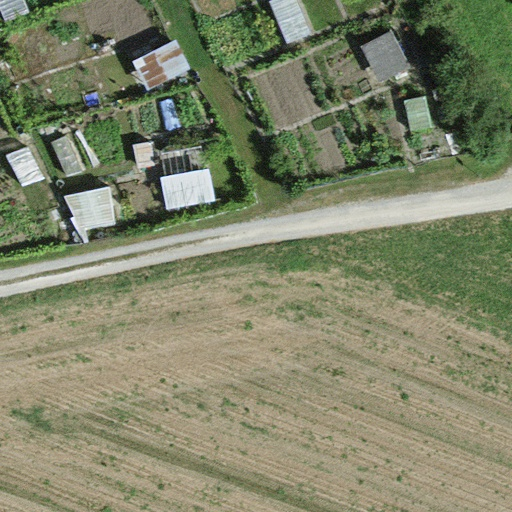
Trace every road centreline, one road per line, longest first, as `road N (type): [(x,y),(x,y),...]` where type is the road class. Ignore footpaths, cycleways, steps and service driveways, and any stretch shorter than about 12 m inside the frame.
road 1 (track): [(0,278),(317,211),(511,188)]
road 2 (track): [(299,215),(182,0)]
